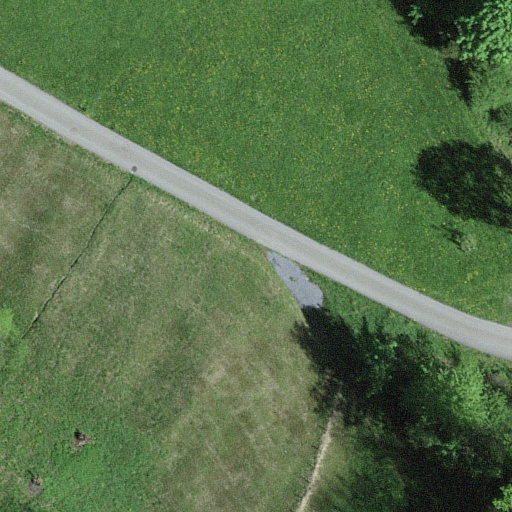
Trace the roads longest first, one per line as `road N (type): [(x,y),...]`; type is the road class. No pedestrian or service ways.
road 1 (track): [(511,343),(475,335),(290,242),(98,142),(0,80)]
road 2 (unknown): [(47,511),(41,444),(0,307)]
